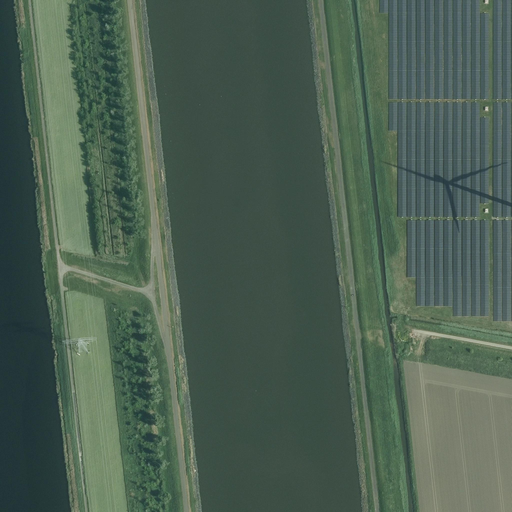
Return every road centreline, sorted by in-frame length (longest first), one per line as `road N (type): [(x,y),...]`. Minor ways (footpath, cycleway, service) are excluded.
road 1 (unclassified): [(86,511),(29,0)]
road 2 (unclassified): [(377,511),(320,0)]
